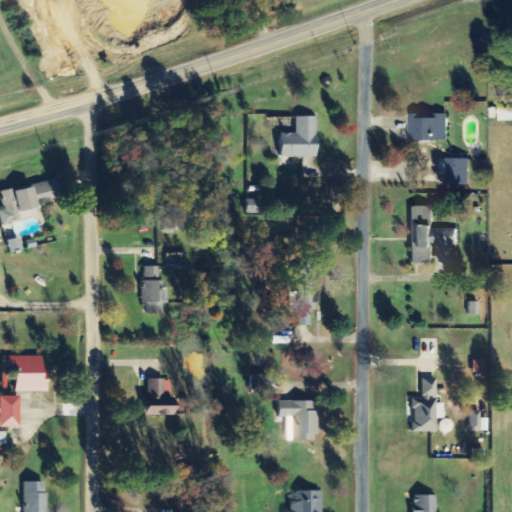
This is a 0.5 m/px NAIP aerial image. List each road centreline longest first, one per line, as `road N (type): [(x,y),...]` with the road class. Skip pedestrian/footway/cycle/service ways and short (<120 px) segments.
road 1 (residential): [(372,511),(373,10)]
road 2 (tertiary): [(0,123),(401,0)]
road 3 (residential): [(98,511),(97,98)]
